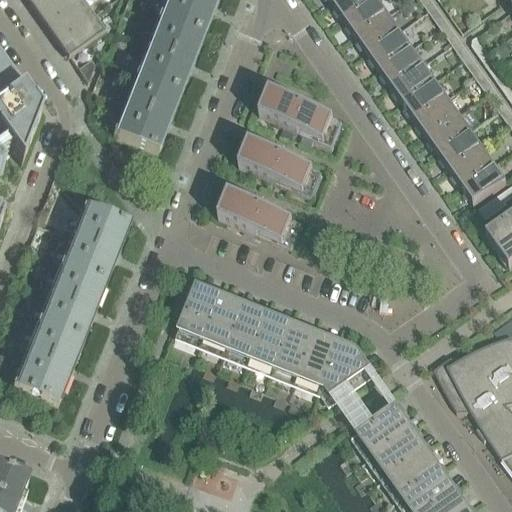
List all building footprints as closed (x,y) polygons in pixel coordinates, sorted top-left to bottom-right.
[(24,0),(34,13),(51,0),(24,0)] [(45,30),(80,5),(76,0),(51,0),(34,13),(45,30)] [(215,10),(219,0),(167,0),(157,27),(202,44),(212,19),(213,20),(216,11),(215,10)] [(323,0),(331,10),(345,0),(323,0)] [(343,27),(376,4),(373,0),(345,0),(331,10),(343,27)] [(428,18),(436,12),(427,0),(417,0),(417,1),(428,18)] [(355,44),(388,21),(376,4),(343,27),(355,44)] [(57,46),(92,22),(80,5),(45,30),(57,46)] [(440,34),(448,29),(436,12),(428,18),(440,34)] [(367,61),(400,37),(388,21),(355,44),(367,61)] [(57,46),(76,72),(86,65),(80,56),(104,39),(92,22),(57,46)] [(192,69),(202,44),(157,27),(134,85),(179,102),(188,78),(190,78),(193,69),(192,69)] [(452,51),(460,46),(448,29),(440,34),(452,51)] [(378,77),(411,54),(400,37),(367,61),(378,77)] [(480,64),(487,58),(476,43),(472,46),(471,52),(480,64)] [(464,68),(471,62),(460,46),(452,51),(464,68)] [(390,94),(423,71),(411,54),(378,77),(390,94)] [(490,78),(498,73),(487,58),(480,64),(490,78)] [(476,84),(483,79),(471,62),(464,68),(476,84)] [(0,227),(2,222),(0,221),(0,177),(2,176),(0,172),(0,162),(10,156),(20,170),(20,171),(40,121),(34,113),(0,64),(0,142),(1,143),(0,143),(0,227)] [(86,65),(76,72),(87,89),(93,73),(88,64),(86,65)] [(402,111),(435,88),(423,71),(390,94),(402,111)] [(502,95),(510,90),(498,73),(490,78),(502,95)] [(487,101),(495,96),(483,79),(476,84),(487,101)] [(169,126),(179,102),(134,85),(111,142),(156,160),(166,135),(167,136),(171,127),(169,126)] [(414,128),(447,104),(435,88),(402,111),(414,128)] [(511,109),(511,93),(510,90),(502,95),(511,109)] [(499,118),(507,112),(495,96),(487,101),(499,118)] [(293,138),(303,113),(270,99),(259,125),(283,134),(293,138)] [(426,144),(459,121),(447,104),(414,128),(426,144)] [(511,134),(511,133),(511,119),(507,112),(499,118),(511,134)] [(332,154),(342,128),(303,113),(293,138),(332,154)] [(438,161),(471,138),(459,121),(426,144),(438,161)] [(290,145),(293,138),(283,134),(280,141),(290,145)] [(449,178),(482,155),(471,138),(438,161),(449,178)] [(313,146),(302,142),(300,148),(311,153),(313,146)] [(273,189),(283,164),(249,150),(239,176),(273,189)] [(461,195),(494,171),(482,155),(449,178),(461,195)] [(311,205),(322,180),(283,164),(273,189),(311,205)] [(473,212),(506,188),(494,171),(461,195),(473,212)] [(503,205),(511,198),(511,191),(500,200),(503,205)] [(503,205),(500,200),(489,208),(493,215),(504,207),(503,205)] [(252,240),(262,215),(229,202),(218,227),(252,240)] [(482,223),(493,215),(489,208),(477,216),(482,223)] [(267,210),(265,216),(272,219),(275,213),(267,210)] [(291,256),(301,231),(272,219),(265,216),(262,215),(252,240),(291,256)] [(116,258),(126,234),(82,217),(59,273),(104,291),(113,267),(114,268),(118,259),(116,258)] [(497,260),(511,249),(511,226),(493,239),(486,244),(497,260)] [(511,249),(497,260),(509,276),(511,274),(511,249)] [(96,311),(104,291),(59,273),(37,329),(81,346),(89,327),(93,319),(96,311)] [(199,295),(200,291),(198,291),(179,339),(202,348),(217,310),(206,305),(210,295),(208,295),(207,298),(199,295)] [(222,304),(223,301),(221,300),(217,310),(202,348),(226,357),(241,319),(229,314),(233,305),(231,304),(230,307),(222,304)] [(245,313),(247,310),(245,309),(241,319),(226,357),(249,367),(264,328),(253,324),(257,314),(255,313),(253,316),(245,313)] [(269,323),(270,319),(268,319),(264,328),(249,367),(272,376),(288,338),(276,333),(280,323),(278,323),(277,326),(269,323)] [(511,325),(503,332),(496,336),(500,342),(508,339),(511,338),(511,336),(511,325)] [(293,332),(294,329),(291,328),(288,338),(272,376),(296,385),(311,347),(300,343),(303,333),(301,332),(300,335),(293,332)] [(71,373),(81,346),(37,329),(10,395),(55,413),(67,381),(68,382),(72,373),(71,373)] [(316,341),(317,338),(315,337),(311,347),(296,385),(319,395),(334,356),(323,352),(327,342),(325,341),(324,344),(316,341)] [(511,420),(506,414),(511,413),(511,412),(511,345),(507,347),(501,349),(490,353),(484,356),(473,361),(462,366),(457,369),(451,364),(433,377),(441,391),(445,399),(452,411),(456,419),(470,419),(480,435),(476,436),(485,448),(487,446),(495,459),(505,473),(511,481),(511,420)] [(368,374),(363,378),(353,364),(346,361),(350,352),(348,351),(347,354),(339,351),(340,347),(338,347),(334,356),(319,395),(326,397),(335,410),(374,383),(368,374)] [(398,416),(401,414),(399,412),(357,442),(372,462),(405,438),(398,428),(407,422),(406,421),(403,422),(398,416)] [(413,436),(415,434),(414,432),(405,438),(372,462),(386,483),(420,459),(413,449),(421,443),(420,441),(417,443),(413,436)] [(427,457),(430,455),(429,453),(420,459),(386,483),(401,503),(435,480),(427,470),(436,464),(435,462),(432,464),(427,457)] [(442,477),(444,475),(443,474),(435,480),(401,503),(407,511),(432,511),(449,500),(442,490),(451,484),(449,482),(447,484),(442,477)] [(0,511),(17,511),(27,488),(0,477),(0,511)] [(456,498),(459,496),(458,494),(449,500),(432,511),(457,511),(465,505),(464,503),(461,505),(456,498)]
